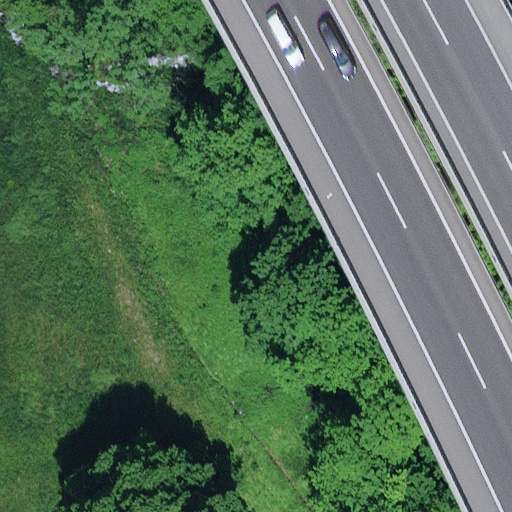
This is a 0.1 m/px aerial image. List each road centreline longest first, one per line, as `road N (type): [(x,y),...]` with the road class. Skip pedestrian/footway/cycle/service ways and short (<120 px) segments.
road 1 (motorway): [(284,0),(511,449)]
road 2 (motorway): [(511,160),(427,0)]
